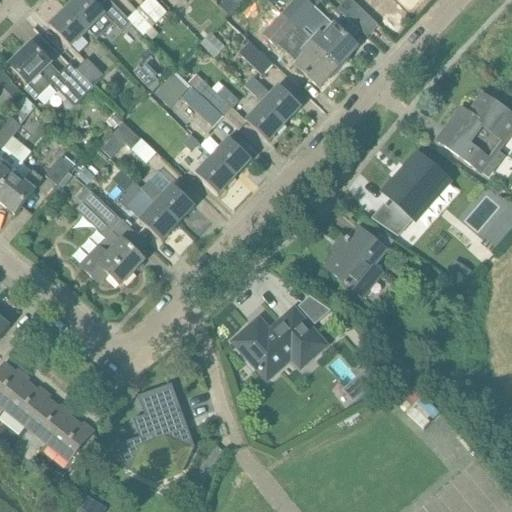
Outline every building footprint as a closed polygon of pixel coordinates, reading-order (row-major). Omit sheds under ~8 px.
[(114,25),(105,16),(106,15),(99,8),(91,0),(78,0),(68,10),(88,32),(97,41),(114,25)] [(153,0),(148,0),(128,20),(131,24),(146,39),(155,31),(144,20),(159,5),(153,0)] [(228,0),(225,0),(219,7),(227,16),(236,7),(228,0)] [(306,0),(297,0),(282,16),(338,69),(357,49),(350,42),(359,32),(344,17),(335,27),(319,12),(316,9),(306,0)] [(378,26),(350,0),(347,0),(337,10),(367,38),(378,26)] [(88,32),(68,10),(50,28),(71,49),(88,32)] [(268,31),(263,36),(277,50),(279,49),(286,55),(298,66),(296,68),(319,90),(338,69),(282,16),(268,31)] [(209,36),(200,46),(214,59),(223,49),(209,36)] [(250,44),(239,56),(262,78),(273,66),(250,44)] [(28,86),(24,90),(36,102),(52,86),(58,92),(66,84),(81,100),(93,89),(76,72),(70,66),(60,76),(50,66),(51,65),(32,45),(10,67),(28,86)] [(76,72),(93,89),(105,77),(88,60),(76,72)] [(157,77),(146,66),(136,77),(149,91),(158,82),(155,79),(157,77)] [(0,76),(0,96),(7,104),(17,94),(0,76)] [(171,109),(189,90),(175,76),(156,95),(171,109)] [(197,76),(188,85),(224,119),(239,102),(224,88),(217,95),(197,76)] [(256,99),(263,106),(285,126),(301,109),(280,88),(272,96),(265,90),(256,99)] [(462,111),(447,131),(447,132),(439,144),(481,174),(511,131),(511,118),(483,97),(469,117),(462,111)] [(213,130),(223,119),(201,98),(190,109),(213,130)] [(285,126),(263,106),(246,123),(268,144),(285,126)] [(0,192),(14,175),(22,165),(3,149),(20,128),(8,118),(0,127),(0,192)] [(113,136),(109,140),(121,151),(125,147),(131,152),(140,142),(123,125),(113,136)] [(230,141),(213,159),(235,179),(251,161),(230,141)] [(235,179),(213,159),(204,151),(191,165),(191,166),(191,167),(191,168),(192,169),(198,175),(196,176),(218,197),(235,179)] [(384,208),(373,220),(398,237),(447,181),(420,157),(409,170),(406,168),(394,182),(397,184),(386,197),(394,205),(389,212),(384,208)] [(60,159),(45,178),(57,188),(73,169),(60,159)] [(14,175),(0,192),(0,204),(15,217),(35,192),(34,191),(42,181),(33,173),(24,183),(14,175)] [(154,203),(156,205),(178,226),(195,208),(173,187),(164,197),(150,183),(142,191),(154,203)] [(125,210),(142,192),(134,184),(117,202),(125,210)] [(128,247),(138,237),(92,194),(82,205),(113,234),(80,268),(99,285),(108,276),(120,287),(144,262),(128,247)] [(178,226),(156,205),(140,223),(161,243),(178,226)] [(511,206),(483,239),(496,250),(511,230),(511,206)] [(325,270),(352,292),(361,299),(362,298),(358,295),(372,279),(366,274),(372,266),(374,268),(386,252),(359,229),(347,243),(342,239),(331,251),(337,256),(325,270)] [(309,298),(299,307),(315,326),(331,312),(309,298)] [(252,328),(234,344),(267,381),(291,359),(300,370),(325,347),(294,312),(271,332),(260,321),(252,328)] [(0,341),(10,329),(0,320),(0,341)] [(396,371),(383,356),(364,373),(373,384),(377,388),(396,371)] [(5,364),(0,369),(0,408),(3,411),(27,383),(29,380),(18,371),(16,373),(5,364)] [(38,391),(27,383),(3,411),(25,429),(48,400),(49,401),(51,398),(40,389),(38,391)] [(140,439),(118,446),(128,473),(133,471),(155,481),(179,473),(189,451),(195,449),(188,430),(182,432),(179,425),(185,422),(172,386),(137,398),(144,417),(133,421),(140,439)] [(59,409),(49,401),(48,400),(25,429),(47,447),(71,418),(73,416),(61,406),(59,409)] [(81,426),(71,418),(47,447),(69,464),(94,433),(83,424),(81,426)] [(9,446),(14,439),(7,433),(2,440),(9,446)] [(29,445),(21,455),(32,464),(40,454),(29,445)] [(67,497),(75,488),(57,473),(49,482),(67,497)]
